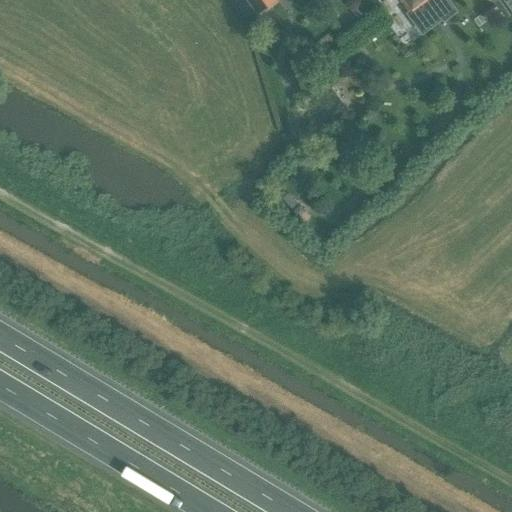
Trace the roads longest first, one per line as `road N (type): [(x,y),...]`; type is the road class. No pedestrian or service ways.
road 1 (track): [(0,46),(151,143),(308,283),(354,261),(511,123)]
road 2 (track): [(0,190),(511,482)]
road 3 (trunk): [(290,511),(0,336)]
road 4 (trunk): [(0,387),(205,511)]
